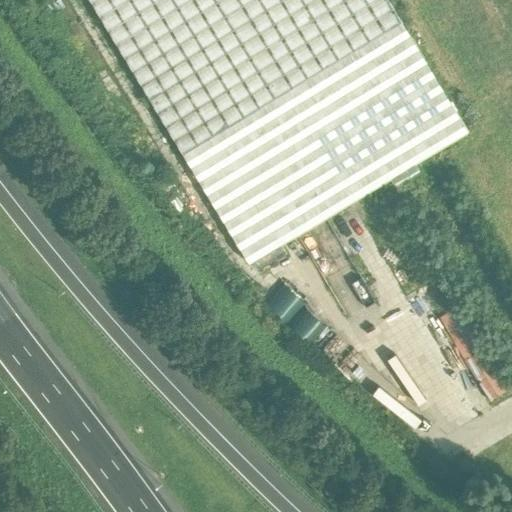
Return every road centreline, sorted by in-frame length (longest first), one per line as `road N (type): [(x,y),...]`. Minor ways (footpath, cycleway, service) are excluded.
road 1 (track): [(0,48),(122,200),(252,341),(447,511)]
road 2 (motorway): [(284,511),(0,192)]
road 3 (motorway): [(137,511),(0,324)]
